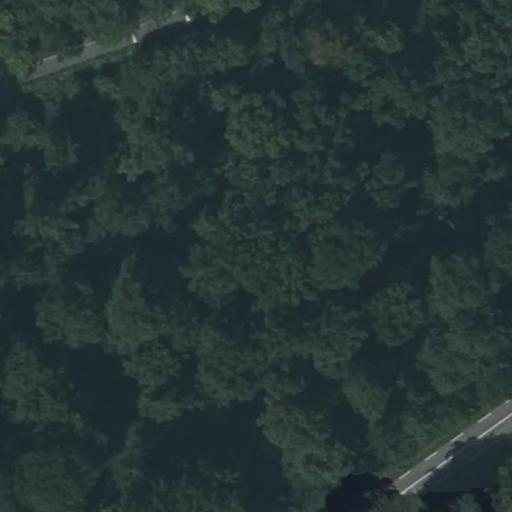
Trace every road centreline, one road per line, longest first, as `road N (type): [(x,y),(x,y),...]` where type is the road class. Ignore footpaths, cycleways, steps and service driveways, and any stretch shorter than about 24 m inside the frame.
road 1 (tertiary): [(0,73),(197,0)]
road 2 (secondary): [(511,406),(366,511)]
